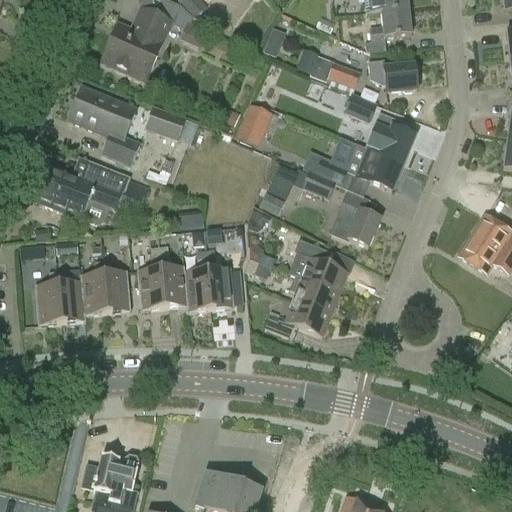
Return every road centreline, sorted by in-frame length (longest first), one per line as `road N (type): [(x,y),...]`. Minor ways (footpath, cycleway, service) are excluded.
road 1 (tertiary): [(511,461),(403,416),(183,383),(0,394)]
road 2 (residential): [(404,287),(458,132),(452,0)]
road 3 (residential): [(404,287),(444,306),(449,339),(429,357),(402,357),(388,342),(387,320)]
road 4 (tertiary): [(17,145),(85,0)]
